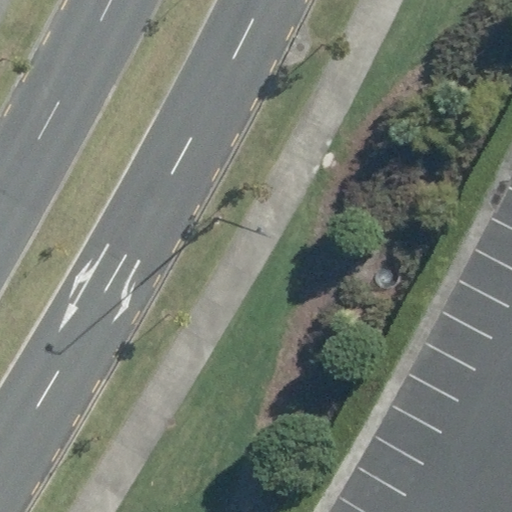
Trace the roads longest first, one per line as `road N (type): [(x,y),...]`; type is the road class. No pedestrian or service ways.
road 1 (secondary): [(262,0),(0,466)]
road 2 (secondary): [(0,196),(102,0)]
